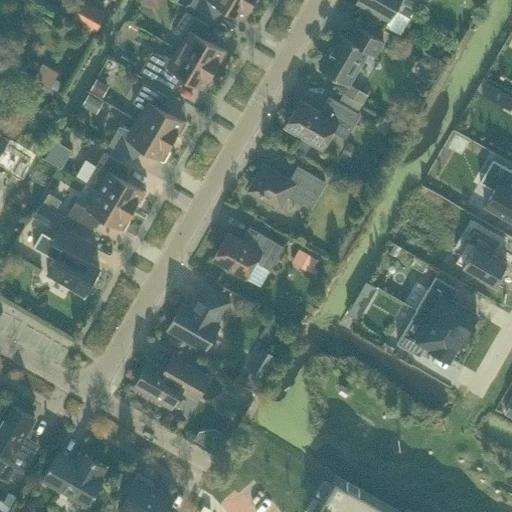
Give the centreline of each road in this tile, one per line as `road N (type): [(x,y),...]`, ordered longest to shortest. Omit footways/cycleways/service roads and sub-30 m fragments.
road 1 (residential): [(318,0),(93,394)]
road 2 (residential): [(206,461),(93,394)]
